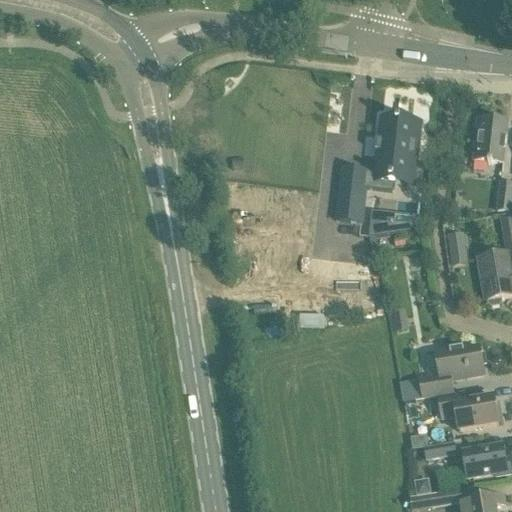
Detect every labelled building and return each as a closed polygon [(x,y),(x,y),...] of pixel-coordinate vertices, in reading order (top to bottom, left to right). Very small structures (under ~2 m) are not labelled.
[(478,121),(473,162),(503,166),(508,125),(478,121)] [(343,165),(336,222),(362,225),(367,182),(395,185),(395,183),(412,185),(415,161),(417,161),(421,127),(399,124),(397,139),(394,141),(383,140),(381,151),(379,151),(377,169),(343,165)] [(255,186),(256,174),(235,172),(233,183),(255,186)] [(511,186),(501,185),(498,213),(511,214),(511,208),(511,186)] [(423,232),(425,219),(372,213),(369,240),(370,240),(376,239),(423,232)] [(510,256),(478,261),(485,304),(488,303),(489,307),(492,309),(499,308),(502,305),(501,301),(511,299),(511,217),(503,219),(510,256)] [(450,257),(465,255),(462,236),(447,238),(450,257)] [(389,316),(392,333),(406,331),(403,313),(389,316)] [(440,379),(420,382),(424,402),(438,400),(453,397),(450,384),(485,378),(480,351),(466,353),(465,349),(436,354),(440,379)] [(463,395),(453,397),(438,400),(442,423),(457,420),(459,434),(499,428),(494,400),(465,405),(463,395)] [(453,446),(424,451),(426,463),(455,458),(453,446)] [(502,448),(463,454),(467,481),(496,477),(496,479),(511,476),(508,462),(505,462),(502,448)] [(422,500),(420,511),(423,511),(456,506),(454,494),(422,500)] [(504,498),(460,505),(460,511),(496,511),(497,511),(506,509),(504,498)]
